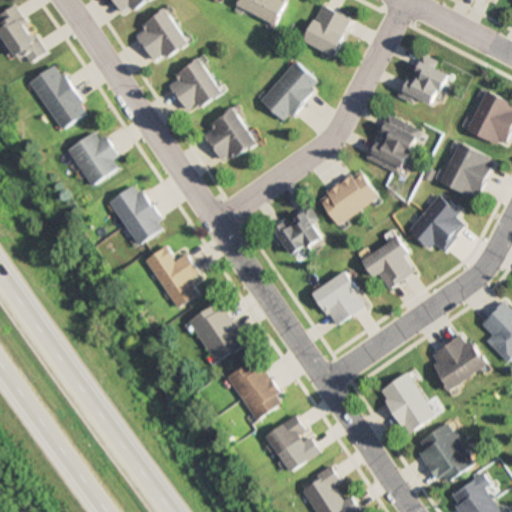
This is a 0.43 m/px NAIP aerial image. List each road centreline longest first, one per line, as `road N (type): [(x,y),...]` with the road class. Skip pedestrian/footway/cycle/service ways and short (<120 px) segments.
road 1 (residential): [(58,0),(407,511)]
road 2 (residential): [(210,221),(332,141),(400,0)]
road 3 (motorway): [(168,511),(0,284)]
road 4 (residential): [(321,383),(469,275),(511,211)]
road 5 (motorway): [(0,374),(100,511)]
road 6 (residential): [(511,58),(400,0)]
